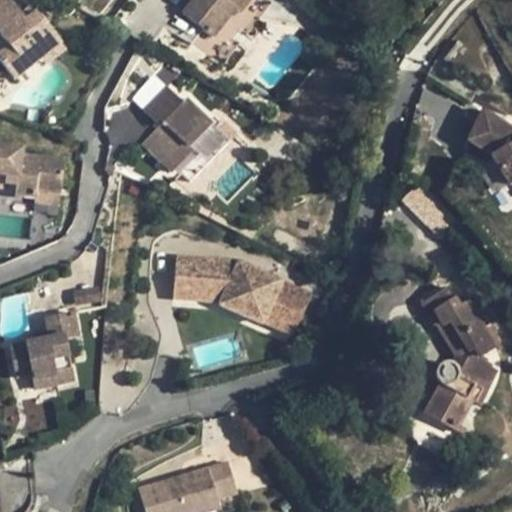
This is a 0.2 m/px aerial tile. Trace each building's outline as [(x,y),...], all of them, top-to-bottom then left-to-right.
[(26,20),(20,13),(10,0),(0,0),(0,35),(9,46),(0,53),(0,62),(14,80),(41,59),(36,53),(56,37),(36,12),(26,20)] [(184,15),(213,38),(235,10),(240,14),(251,0),(190,0),(188,3),(192,6),(184,15)] [(26,20),(36,12),(30,5),(20,13),(26,20)] [(36,53),(41,59),(47,66),(67,50),(56,37),(36,53)] [(155,75),(131,100),(143,111),(167,87),(155,75)] [(212,123),(188,99),(184,104),(167,87),(143,111),(160,128),(142,146),(169,173),(191,151),(187,147),(212,123)] [(511,137),(511,130),(486,115),(468,142),(491,157),(508,187),(511,185),(511,137)] [(24,148),(0,145),(0,176),(5,177),(16,178),(15,186),(14,197),(34,200),(35,194),(60,196),(64,161),(23,156),(24,148)] [(112,179),(115,167),(106,162),(104,171),(109,178),(110,179),(112,179)] [(302,172),(292,163),(280,177),(291,185),(302,172)] [(16,178),(5,177),(4,185),(15,186),(16,178)] [(419,184),(407,195),(442,231),(454,220),(419,184)] [(35,194),(34,200),(34,205),(58,208),(60,196),(35,194)] [(173,299),(210,303),(211,297),(223,298),(221,304),(220,306),(262,325),(263,323),(280,286),(281,283),(239,264),(177,258),(173,299)] [(330,260),(325,272),(334,275),(339,264),(330,260)] [(280,286),(263,323),(291,336),(307,298),(280,286)] [(424,415),(456,432),(472,401),(474,402),(481,390),(474,386),(478,358),(496,347),(495,344),(470,306),(467,301),(460,305),(449,288),(422,305),(434,325),(435,324),(454,354),(450,363),(447,363),(444,363),(441,364),(439,365),(437,367),(435,369),(434,370),(434,372),(434,374),(434,377),(435,380),(436,381),(437,383),(439,384),(440,385),(424,415)] [(71,295),(74,308),(100,302),(98,289),(71,295)] [(476,302),(470,306),(495,344),(501,341),(476,302)] [(30,376),(33,391),(74,383),(66,340),(79,337),(75,314),(43,320),(47,339),(8,347),(15,379),(30,376)] [(0,470),(0,511),(24,511),(27,508),(29,505),(30,501),(30,496),(27,460),(0,470)] [(144,511),(215,511),(219,511),(217,501),(236,496),(227,464),(138,490),(144,511)]
